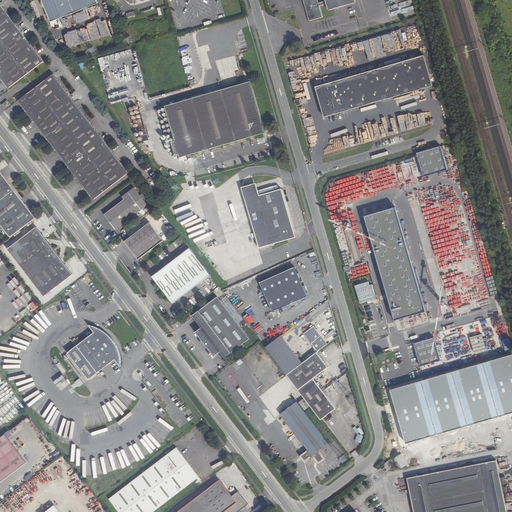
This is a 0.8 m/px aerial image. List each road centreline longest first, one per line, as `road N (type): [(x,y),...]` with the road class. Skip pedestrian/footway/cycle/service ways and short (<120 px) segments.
road 1 (unclassified): [(253,0),(378,433),(370,460),(302,511)]
road 2 (unclassified): [(0,128),(294,511)]
